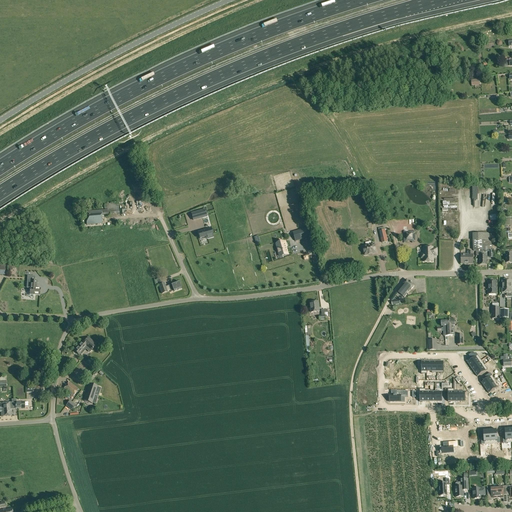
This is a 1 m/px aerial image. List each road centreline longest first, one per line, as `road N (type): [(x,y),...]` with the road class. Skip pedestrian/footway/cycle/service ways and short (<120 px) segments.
road 1 (motorway): [(0,192),(221,74),(439,0)]
road 2 (motorway): [(359,0),(164,75),(0,168)]
road 3 (residential): [(486,416),(483,395),(455,356),(384,356),(379,408),(452,408),(471,417)]
road 4 (unclassified): [(0,120),(92,65),(229,0)]
road 5 (track): [(360,511),(350,386),(405,273)]
road 6 (unclassified): [(52,419),(69,327),(91,315),(197,298)]
road 7 (residential): [(299,290),(405,273),(511,272)]
